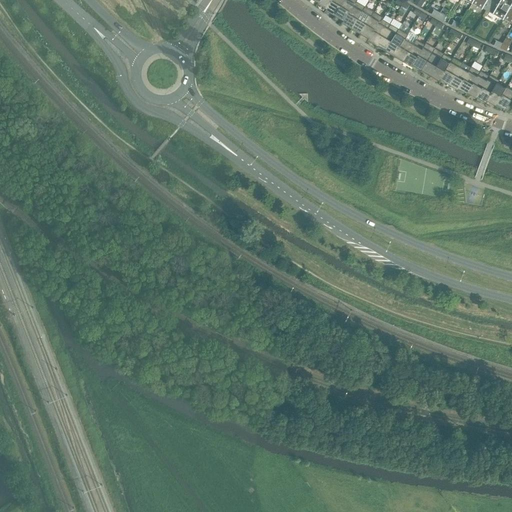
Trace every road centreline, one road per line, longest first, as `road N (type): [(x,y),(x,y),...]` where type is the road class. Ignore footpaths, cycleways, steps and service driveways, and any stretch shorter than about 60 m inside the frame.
road 1 (secondary): [(511,277),(427,249),(333,203),(185,87)]
road 2 (secondary): [(236,155),(358,239),(420,271),(511,300)]
road 3 (residential): [(511,128),(372,63),(288,0)]
road 4 (secondary): [(84,20),(116,61),(133,101),(236,155)]
